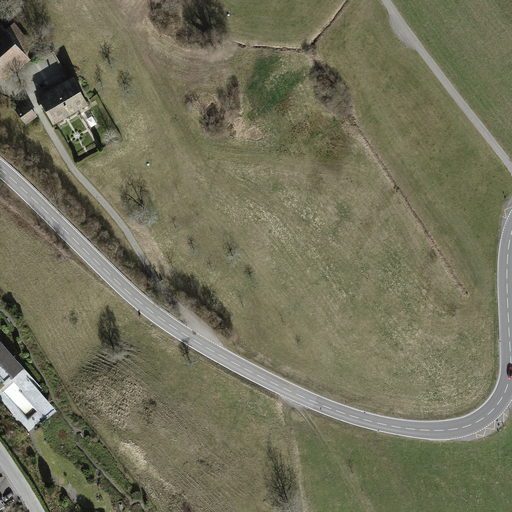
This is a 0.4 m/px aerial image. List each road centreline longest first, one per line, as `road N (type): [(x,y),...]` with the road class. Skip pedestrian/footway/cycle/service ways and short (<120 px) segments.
road 1 (secondary): [(0,168),(178,330),(289,391),(401,427),(467,426),(504,394),(511,231)]
road 2 (track): [(301,511),(289,391),(365,511)]
